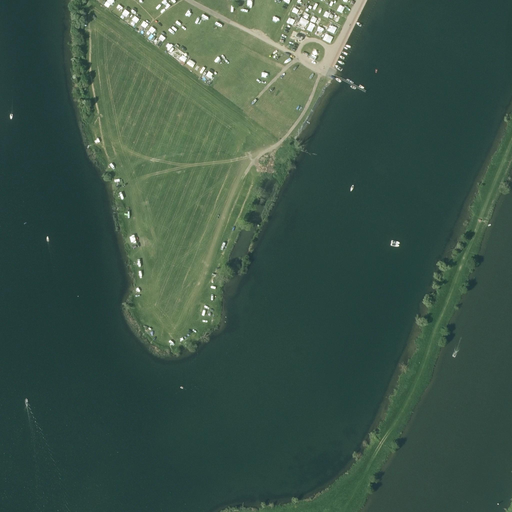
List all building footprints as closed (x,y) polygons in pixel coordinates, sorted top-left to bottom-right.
[(303,11),(300,9),(301,7),(295,4),(291,12),(300,16),(303,11)] [(297,21),(299,18),(296,16),(294,20),(289,17),(286,22),(293,26),(296,20),(297,21)] [(314,16),(311,21),(318,25),(320,20),(314,16)] [(312,32),(315,24),(310,22),(307,29),(312,32)] [(337,28),(330,24),(327,30),(334,33),(337,28)] [(326,33),(323,39),(329,41),(331,36),(326,33)] [(186,65),(191,69),(195,64),(189,60),(186,65)]
